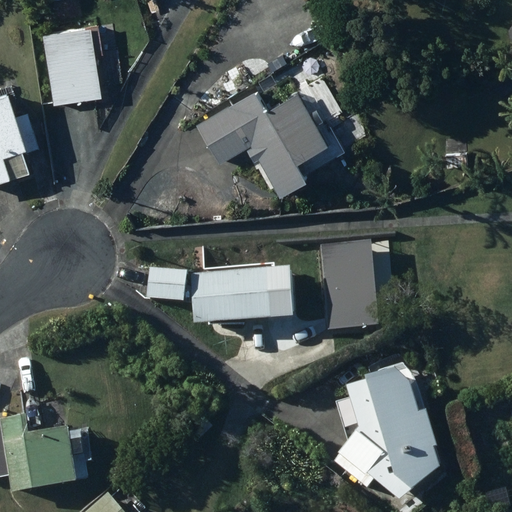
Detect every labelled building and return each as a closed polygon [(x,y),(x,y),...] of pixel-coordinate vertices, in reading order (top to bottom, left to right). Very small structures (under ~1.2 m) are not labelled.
[(51,34),(59,103),(110,97),(102,28),(51,34)] [(265,90),(203,125),(224,164),(255,147),(262,159),(268,156),(291,197),(321,180),(310,162),(337,147),(307,94),(277,111),(265,90)] [(0,184),(43,171),(36,148),(39,147),(23,94),(0,101),(0,184)] [(473,155),(453,156),(454,167),(474,166),(473,155)] [(376,238),(322,240),(327,329),(381,326),(376,238)] [(278,264),(241,266),(241,274),(203,276),(205,327),(288,323),(286,272),(279,272),(278,264)] [(156,300),(195,306),(199,276),(160,270),(156,300)] [(343,462),(376,490),(385,479),(417,505),(454,472),(449,453),(452,452),(442,415),(434,417),(426,387),(413,376),(363,390),(367,404),(353,408),(360,432),(374,428),(375,433),(354,458),(349,455),(343,462)] [(204,436),(219,420),(208,409),(193,425),(204,436)] [(40,422),(0,427),(0,481),(21,479),(23,495),(91,486),(84,432),(42,437),(40,422)] [(129,511),(117,496),(96,511),(129,511)]
